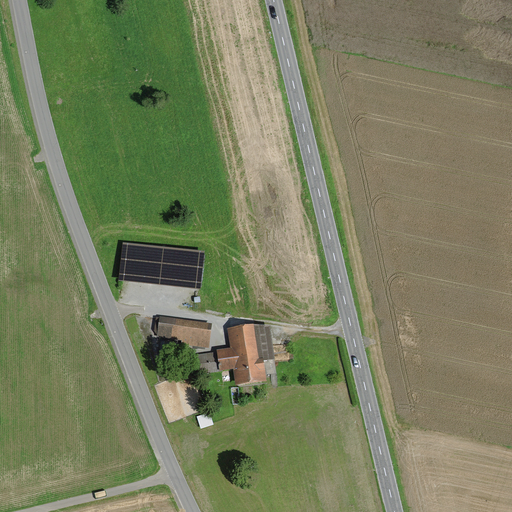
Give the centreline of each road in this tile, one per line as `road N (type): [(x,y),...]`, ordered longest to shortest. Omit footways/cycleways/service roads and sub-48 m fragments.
road 1 (residential): [(193,511),(58,166),(20,0)]
road 2 (secondary): [(273,0),(394,511)]
road 3 (track): [(352,330),(106,303)]
road 4 (track): [(27,511),(175,473)]
